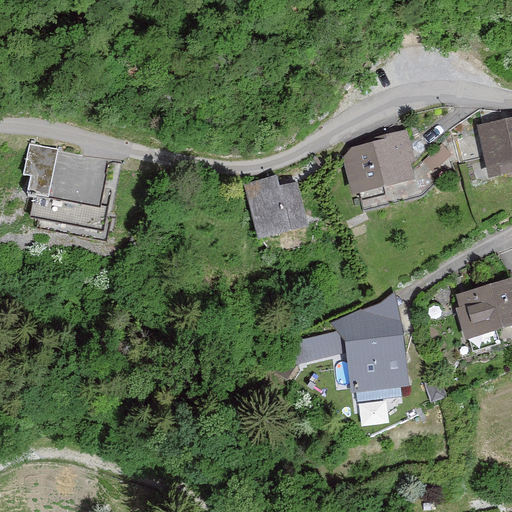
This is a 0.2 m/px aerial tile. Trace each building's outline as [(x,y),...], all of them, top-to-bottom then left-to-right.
[(511,123),(472,131),(480,172),(511,165),(511,123)] [(370,149),(347,153),(339,164),(345,198),(407,186),(403,168),(408,167),(402,135),(369,141),(370,149)] [(59,153),(60,150),(32,143),(25,175),(30,176),(26,193),(98,209),(109,165),(59,153)] [(271,192),(269,182),(238,189),(249,241),(300,230),(291,187),(271,192)] [(511,323),(511,313),(504,284),(450,298),(461,337),(511,323)] [(399,385),(390,299),(314,343),(288,346),(290,364),(339,359),(343,392),(399,385)]
